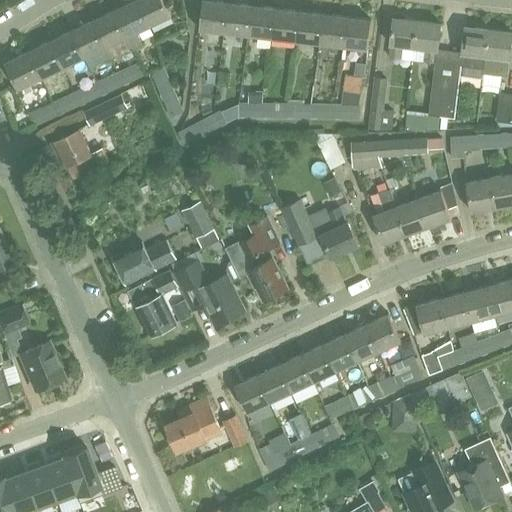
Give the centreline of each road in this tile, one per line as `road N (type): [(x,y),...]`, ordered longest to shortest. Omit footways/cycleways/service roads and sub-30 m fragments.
road 1 (residential): [(0,30),(54,0),(511,0)]
road 2 (residential): [(115,403),(378,283),(511,242)]
road 3 (residential): [(115,403),(7,151)]
road 4 (residential): [(0,442),(115,403)]
